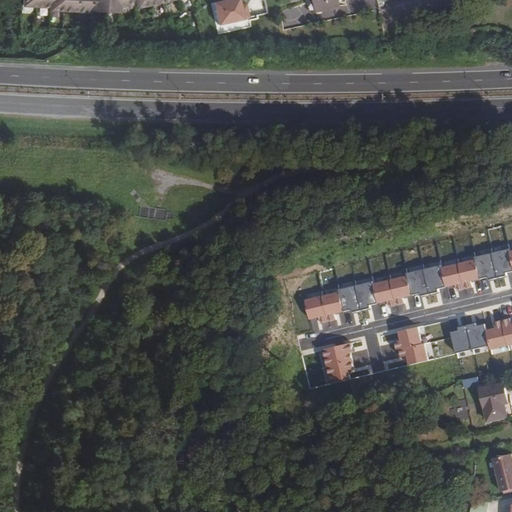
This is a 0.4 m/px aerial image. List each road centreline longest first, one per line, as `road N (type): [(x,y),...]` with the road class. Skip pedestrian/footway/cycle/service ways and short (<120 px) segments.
road 1 (trunk): [(511,78),(196,83),(0,75)]
road 2 (trunk): [(0,103),(208,111),(511,107)]
road 3 (track): [(75,337),(107,274),(133,253),(202,227),(301,166),(511,167)]
road 4 (track): [(15,511),(25,421),(75,337)]
